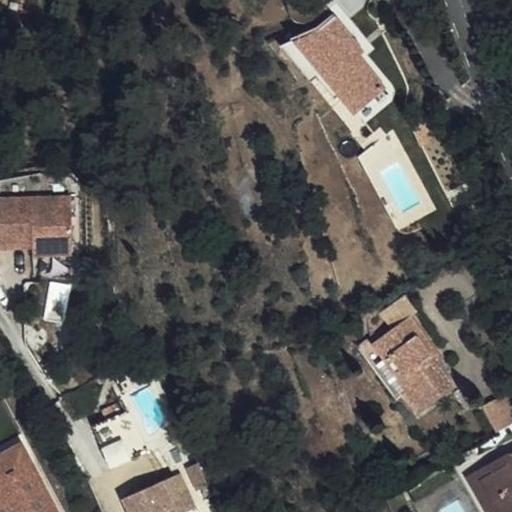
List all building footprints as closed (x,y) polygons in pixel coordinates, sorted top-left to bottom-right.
[(326,45),(288,62),(315,97),(320,93),(326,89),(344,113),(358,130),(368,122),(387,107),(356,67),(361,63),(339,34),(326,45)] [(326,89),(320,93),(339,117),(344,113),(326,89)] [(368,122),(358,130),(367,142),(377,135),(368,122)] [(83,213),(9,213),(9,264),(42,264),(82,264),(83,213)] [(380,348),(375,342),(365,352),(405,401),(410,398),(426,417),(458,391),(436,361),(445,353),(416,319),(380,348)] [(501,426),(511,420),(511,395),(508,388),(486,401),(501,426)] [(511,488),(511,445),(511,446),(511,458),(484,475),(497,498),(511,488)] [(0,511),(66,511),(35,449),(0,466),(0,511)] [(201,511),(192,491),(173,498),(179,511),(201,511)] [(179,511),(173,498),(141,511),(179,511)]
